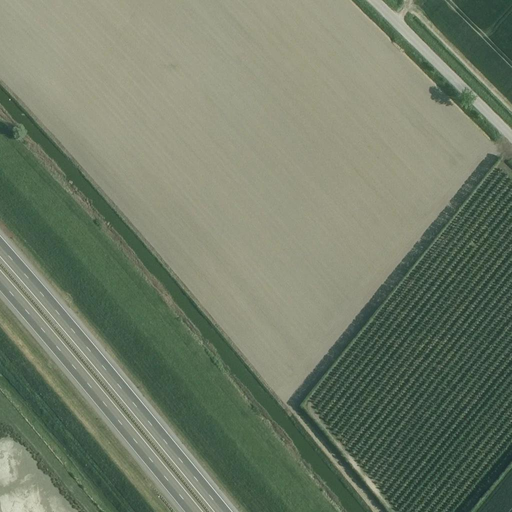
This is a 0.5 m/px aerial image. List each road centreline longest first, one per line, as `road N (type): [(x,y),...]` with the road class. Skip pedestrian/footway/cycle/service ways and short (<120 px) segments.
road 1 (trunk): [(225,511),(0,242)]
road 2 (trunk): [(0,286),(187,511)]
road 3 (unclassified): [(511,137),(372,0)]
